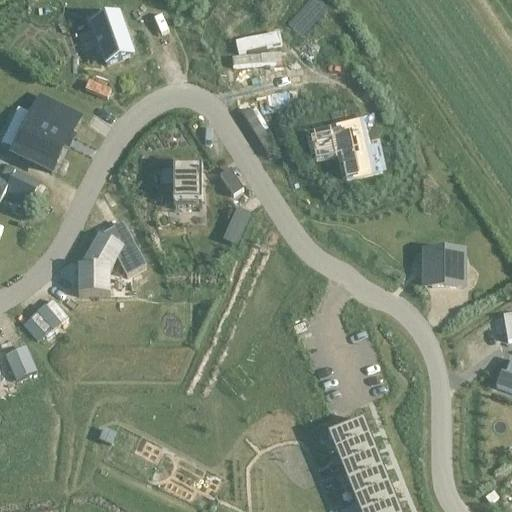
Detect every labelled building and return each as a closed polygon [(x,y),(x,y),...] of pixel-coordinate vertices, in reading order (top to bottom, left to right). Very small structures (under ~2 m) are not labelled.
[(309,0),(303,0),(281,24),(303,43),(328,16),(309,0)] [(119,16),(92,25),(107,67),(133,58),(119,16)] [(272,56),(240,63),(244,83),(277,76),(272,56)] [(41,101),(14,156),(52,174),(79,119),(41,101)] [(364,128),(312,140),(317,162),(341,156),(347,181),(381,173),(376,151),(370,152),(364,128)] [(174,172),(163,172),(163,187),(174,187),(174,210),(202,210),(202,168),(174,168),(174,172)] [(16,172),(6,193),(30,205),(40,184),(16,172)] [(230,172),(222,177),(235,197),(243,192),(230,172)] [(251,216),(238,211),(223,243),(236,248),(251,216)] [(83,269),(78,269),(78,298),(110,298),(110,275),(117,262),(127,280),(146,269),(123,226),(103,237),(105,239),(99,236),(81,268),(83,269)] [(459,254),(425,254),(425,270),(431,270),(431,288),(463,288),(463,270),(459,270),(459,254)] [(511,316),(503,318),(508,344),(511,343),(511,316)] [(26,351),(6,360),(17,385),(37,377),(26,351)] [(502,375),(496,390),(511,395),(511,363),(507,377),(502,375)] [(364,423),(328,437),(328,438),(330,438),(336,453),(334,453),(335,454),(370,440),(370,439),(369,440),(362,424),(364,424),(364,423)] [(370,440),(335,454),(335,455),(337,454),(343,469),(341,470),(341,471),(377,456),(375,456),(369,441),(371,440),(370,440)] [(377,456),(341,471),(342,471),(343,471),(349,486),(348,486),(348,487),(384,473),(383,472),(382,473),(376,458),(377,457),(377,456)] [(384,473),(348,487),(348,488),(350,487),(356,502),(354,503),(355,504),(390,489),(388,489),(382,474),(384,473)] [(390,489),(355,504),(357,504),(359,511),(381,511),(397,506),(397,505),(395,506),(389,491),(391,490),(390,489)]
